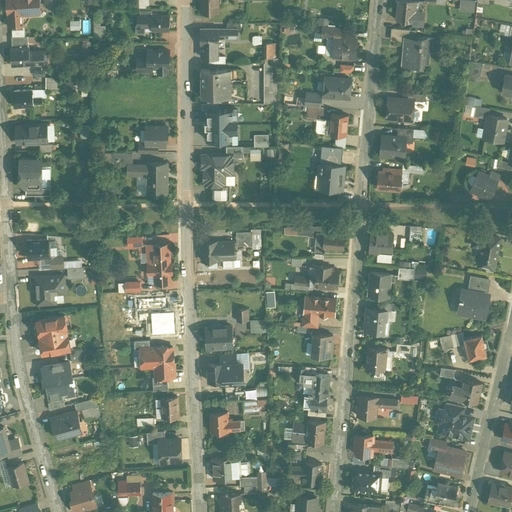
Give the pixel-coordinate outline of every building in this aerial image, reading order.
[(7,0),(9,13),(10,25),(12,24),(20,24),(20,23),(20,12),(40,11),(38,0),(7,0)] [(198,0),(199,12),(209,11),(219,12),(218,0),(198,0)] [(415,0),(398,0),(396,19),(413,21),(413,22),(424,23),(425,10),(415,10),(415,0)] [(152,13),(136,14),(135,19),(136,32),(144,32),(144,25),(151,25),(152,13)] [(169,14),(152,13),(151,25),(151,30),(169,30),(169,14)] [(100,26),(100,22),(94,22),(94,37),(100,37),(100,39),(105,39),(105,26),(100,26)] [(25,23),(20,23),(20,24),(12,24),(13,36),(23,36),(26,36),(25,23)] [(219,26),(199,27),(199,35),(199,45),(199,46),(200,57),(218,56),(218,45),(219,45),(219,37),(238,37),(238,29),(238,28),(227,28),(219,28),(219,26)] [(341,28),(323,26),(323,32),(322,36),(327,37),(335,37),(335,36),(340,37),(341,28)] [(416,29),(394,27),(393,40),(404,41),(404,40),(406,40),(409,40),(410,36),(416,37),(416,29)] [(323,32),(315,32),(314,40),(322,40),(322,36),(323,32)] [(13,36),(12,36),(12,47),(23,47),(23,36),(13,36)] [(340,37),(335,36),(335,37),(334,55),(344,56),(346,58),(352,59),(354,57),(355,57),(357,38),(340,37)] [(416,37),(410,36),(409,40),(406,40),(406,51),(404,50),(403,64),(416,66),(416,62),(429,63),(431,37),(421,36),(421,38),(416,37)] [(335,37),(327,37),(326,52),(328,55),(334,55),(335,37)] [(277,43),(265,43),(265,57),(277,57),(277,43)] [(12,47),(11,47),(12,64),(30,63),(30,62),(45,61),(44,51),(30,52),(29,46),(23,47),(12,47)] [(170,47),(146,47),(146,56),(135,56),(135,63),(136,71),(152,71),(152,68),(157,68),(157,74),(162,74),(169,73),(169,69),(170,69),(170,58),(170,47)] [(483,62),(469,60),(466,79),(479,81),(483,62)] [(231,69),(201,69),(201,97),(227,97),(227,87),(231,87),(231,69)] [(511,75),(506,74),(502,92),(511,94),(511,75)] [(351,78),(325,76),(324,94),(335,95),(335,96),(350,97),(351,78)] [(57,77),(46,77),(46,89),(57,89),(57,77)] [(33,89),(14,90),(15,106),(34,105),(34,103),(33,97),(33,89)] [(322,93),(306,92),(306,98),(305,105),(309,105),(321,106),(322,93)] [(423,93),(408,92),(407,98),(414,99),(414,100),(423,101),(423,93)] [(306,98),(285,95),(284,103),(305,105),(306,98)] [(407,98),(388,97),(386,118),(412,120),(413,119),(413,110),(414,100),(414,99),(407,98)] [(201,109),(206,109),(206,140),(238,140),(238,124),(238,120),(238,108),(218,108),(218,103),(201,103),(201,109)] [(321,106),(309,105),(308,119),(316,120),(316,113),(323,114),(324,107),(321,106)] [(490,108),(476,105),(474,115),(487,118),(488,115),(490,108)] [(348,115),(332,113),(331,119),(327,119),(326,133),(346,135),(348,115)] [(488,115),(487,118),(485,128),(489,129),(488,138),(503,140),(507,118),(488,115)] [(47,124),(34,125),(16,126),(17,143),(48,141),(47,124)] [(168,126),(147,126),(147,142),(147,145),(158,145),(166,145),(166,137),(168,137),(168,126)] [(414,128),(398,127),(397,136),(406,137),(406,142),(413,142),(414,128)] [(268,134),(254,134),(254,146),(268,146),(268,134)] [(397,136),(391,136),(391,137),(383,136),(383,141),(382,141),(381,147),(382,147),(382,154),(390,155),(390,154),(404,155),(406,142),(406,137),(397,136)] [(343,147),(322,145),(320,163),(341,165),(343,147)] [(244,146),(227,146),(227,154),(233,154),(233,157),(244,157),(244,146)] [(133,152),(113,152),(113,165),(133,165),(133,152)] [(227,154),(202,154),(202,164),(205,164),(205,169),(203,169),(204,182),(206,182),(206,185),(212,185),(222,185),(222,173),(233,173),(233,157),(233,154),(227,154)] [(42,158),(20,158),(20,180),(26,180),(26,187),(42,187),(42,186),(42,158)] [(167,162),(147,162),(147,189),(155,189),(155,191),(167,191),(167,162)] [(320,163),(319,174),(323,174),(322,188),(321,188),(342,190),(344,165),(341,165),(320,163)] [(424,165),(404,163),(404,170),(401,170),(400,181),(408,182),(409,171),(424,172),(424,165)] [(402,169),(389,168),(389,171),(379,170),(379,179),(377,179),(377,187),(378,187),(378,188),(400,190),(400,181),(401,170),(402,169)] [(489,176),(480,172),(472,189),(489,197),(495,182),(488,179),(489,176)] [(233,173),(222,173),(222,185),(231,185),(234,185),(235,183),(235,173),(233,173)] [(231,185),(222,185),(212,185),(212,200),(231,200),(231,185)] [(42,187),(26,187),(26,194),(35,195),(35,201),(51,201),(51,186),(42,186),(42,187)] [(468,193),(452,192),(452,202),(468,202),(468,193)] [(326,225),(299,226),(299,234),(317,236),(317,231),(325,231),(326,225)] [(422,230),(410,229),(409,242),(421,243),(422,230)] [(252,231),(236,231),(237,245),(253,245),(252,231)] [(325,231),(317,231),(317,236),(315,252),(324,252),(324,251),(325,251),(326,249),(324,249),(324,247),(344,249),(345,233),(325,231)] [(394,233),(371,231),(369,251),(379,252),(379,249),(392,250),(394,233)] [(143,235),(128,236),(128,246),(147,245),(147,244),(143,245),(143,235)] [(500,238),(484,235),(484,238),(483,243),(499,246),(500,238)] [(499,246),(483,243),(484,238),(474,236),(472,245),(482,247),(479,262),(495,265),(499,246)] [(48,240),(28,241),(29,258),(40,257),(49,257),(49,256),(48,240)] [(217,241),(202,241),(203,260),(218,260),(218,259),(234,259),(234,242),(226,242),(226,241),(217,242),(217,241)] [(169,243),(147,244),(147,245),(149,274),(155,274),(155,283),(171,282),(169,243)] [(49,257),(40,257),(41,269),(51,268),(51,259),(63,258),(63,255),(49,256),(49,257)] [(63,258),(51,259),(51,268),(63,268),(63,258)] [(331,265),(317,264),(316,277),(315,285),(337,287),(339,269),(330,268),(331,265)] [(84,266),(68,267),(69,278),(85,277),(84,266)] [(415,268),(399,266),(398,278),(414,279),(415,268)] [(391,273),(371,272),(370,272),(371,272),(371,280),(370,280),(369,294),(388,296),(389,295),(387,295),(388,285),(389,285),(390,281),(395,281),(395,274),(390,274),(391,273)] [(64,275),(36,277),(38,303),(51,302),(51,293),(65,292),(64,275)] [(309,276),(295,275),(295,283),(294,283),(308,284),(309,276)] [(489,278),(471,275),(468,287),(486,291),(489,278)] [(140,281),(125,282),(125,283),(126,291),(141,291),(140,281)] [(486,294),(462,289),(461,298),(459,297),(459,299),(463,300),(461,311),(458,311),(458,312),(485,317),(488,302),(487,301),(487,300),(486,300),(485,300),(486,294)] [(226,295),(204,296),(205,313),(219,312),(219,314),(226,313),(226,312),(227,312),(226,295)] [(336,298),(305,295),(305,303),(303,304),(303,309),(304,311),(303,319),(317,320),(318,312),(321,313),(321,314),(327,314),(327,313),(335,314),(336,298)] [(169,303),(153,304),(152,296),(141,297),(142,311),(151,311),(152,327),(170,327),(169,303)] [(392,302),(378,301),(378,308),(385,309),(388,310),(391,310),(392,302)] [(248,308),(237,309),(237,320),(248,320),(248,308)] [(378,308),(367,308),(365,330),(383,332),(383,331),(384,319),(387,319),(388,310),(385,309),(378,308)] [(65,315),(55,317),(55,316),(48,317),(47,318),(38,320),(40,334),(42,334),(43,338),(41,338),(43,353),(53,351),(54,352),(60,351),(61,350),(70,348),(71,348),(65,315)] [(232,325),(206,327),(207,348),(208,348),(208,345),(220,344),(221,347),(234,346),(232,325)] [(333,334),(315,332),(313,355),(331,356),(333,334)] [(458,332),(440,337),(442,348),(461,344),(458,332)] [(465,337),(464,337),(466,343),(469,358),(487,354),(485,348),(489,347),(487,339),(483,340),(482,333),(465,337)] [(150,340),(135,340),(135,349),(141,349),(141,348),(150,348),(150,340)] [(411,344),(397,343),(396,351),(410,352),(411,344)] [(71,348),(70,348),(71,355),(85,353),(88,352),(86,345),(71,348)] [(168,346),(154,346),(154,348),(150,348),(141,348),(141,349),(142,366),(156,366),(157,377),(168,377),(175,376),(173,347),(168,347),(168,346)] [(384,377),(385,369),(391,369),(392,353),(388,353),(389,350),(389,348),(368,347),(366,368),(375,369),(374,377),(384,377)] [(237,352),(220,353),(221,363),(224,363),(224,368),(238,367),(237,362),(237,356),(237,352)] [(71,355),(72,362),(86,360),(85,353),(71,355)] [(70,362),(42,366),(44,377),(48,376),(49,382),(47,382),(73,378),(70,362)] [(238,367),(224,368),(224,363),(221,363),(208,364),(209,381),(221,380),(221,384),(234,383),(244,383),(243,367),(243,362),(237,362),(238,367)] [(330,375),(316,373),(317,366),(306,365),(305,367),(297,367),(296,379),(304,380),(304,382),(312,383),(311,392),(309,392),(309,394),(313,394),(313,393),(327,394),(328,394),(330,375)] [(455,369),(441,367),(440,375),(454,377),(455,369)] [(157,377),(153,377),(154,391),(169,390),(168,377),(157,377)] [(482,382),(461,377),(460,383),(463,383),(462,388),(453,386),(450,395),(460,398),(476,402),(479,390),(480,390),(482,382)] [(73,378),(47,382),(50,402),(64,400),(66,399),(65,395),(69,395),(68,388),(70,388),(69,379),(73,378)] [(327,394),(313,393),(313,394),(312,400),(309,400),(309,407),(317,408),(326,408),(327,394)] [(418,395),(401,394),(401,401),(417,403),(418,395)] [(378,396),(360,395),(358,415),(376,417),(377,406),(390,407),(391,398),(378,397),(378,396)] [(178,396),(162,397),(162,399),(163,417),(179,416),(178,396)] [(92,399),(75,403),(77,410),(94,406),(92,399)] [(258,399),(243,400),(244,414),(259,413),(258,399)] [(64,400),(50,402),(48,402),(50,410),(65,406),(64,400)] [(465,406),(447,402),(446,410),(457,412),(457,413),(463,414),(465,406)] [(457,412),(446,410),(445,411),(440,409),(437,421),(443,422),(443,423),(441,422),(439,431),(469,438),(473,417),(463,414),(457,413),(457,412)] [(77,410),(51,417),(57,437),(82,430),(77,410)] [(227,411),(211,412),(212,431),(228,430),(229,430),(228,420),(227,411)] [(245,419),(228,420),(229,430),(245,429),(245,419)] [(325,421),(309,419),(308,422),(295,421),(294,433),(297,433),(297,440),(324,442),(325,421)] [(511,423),(506,422),(502,438),(511,440),(511,423)] [(4,426),(0,426),(0,453),(8,452),(12,451),(11,450),(20,447),(18,440),(13,441),(10,440),(9,441),(8,441),(4,426)] [(165,430),(147,432),(148,444),(160,443),(160,440),(165,439),(165,430)] [(374,436),(356,434),(355,453),(372,455),(373,450),(392,451),(392,441),(373,440),(374,436)] [(447,440),(431,436),(429,446),(439,448),(445,449),(447,440)] [(165,439),(160,440),(160,443),(161,462),(181,460),(180,438),(165,439)] [(307,444),(289,442),(288,450),(290,450),(306,451),(307,444)] [(20,447),(11,450),(12,451),(8,452),(10,457),(22,454),(20,447)] [(466,451),(452,448),(449,450),(445,449),(439,448),(437,458),(433,460),(432,464),(434,467),(461,474),(466,451)] [(306,451),(290,450),(290,458),(306,459),(306,451)] [(511,452),(505,451),(501,470),(511,473),(511,452)] [(231,456),(213,457),(214,479),(232,478),(231,456)] [(408,458),(392,457),(391,466),(407,467),(408,458)] [(322,462),(305,461),(304,467),(289,466),(288,474),(303,475),(303,481),(320,482),(322,462)] [(23,462),(8,466),(13,485),(29,480),(23,462)] [(415,470),(409,468),(407,479),(413,480),(415,470)] [(380,472),(353,470),(351,488),(379,490),(380,472)] [(258,476),(240,477),(240,486),(244,485),(258,485),(258,476)] [(89,480),(73,484),(75,491),(91,486),(89,480)] [(140,482),(127,483),(127,481),(118,481),(119,494),(141,494),(140,482)] [(458,485),(438,481),(434,498),(454,503),(458,485)] [(511,495),(511,486),(492,482),(488,501),(499,503),(500,500),(511,502),(511,495)] [(267,484),(258,485),(259,492),(258,492),(259,495),(267,495),(267,484)] [(258,485),(244,485),(245,493),(258,492),(259,492),(258,485)] [(75,491),(73,492),(74,499),(72,500),(75,510),(88,506),(89,507),(95,505),(96,504),(91,486),(75,491)] [(278,495),(296,496),(297,488),(279,486),(278,495)] [(174,492),(153,493),(154,511),(149,511),(148,511),(172,511),(172,503),(174,503),(174,492)] [(241,493),(221,494),(222,511),(238,511),(238,501),(241,501),(241,493)] [(315,511),(316,497),(298,495),(297,511),(315,511)] [(396,500),(386,499),(384,511),(386,511),(398,511),(400,501),(396,500)] [(19,507),(20,511),(34,511),(39,511),(36,502),(19,507)] [(409,503),(402,502),(400,511),(406,511),(407,511),(409,503)] [(372,504),(351,503),(350,511),(351,511),(378,511),(380,505),(372,505),(372,504)] [(422,511),(424,507),(409,503),(407,511),(410,511),(422,511)]
